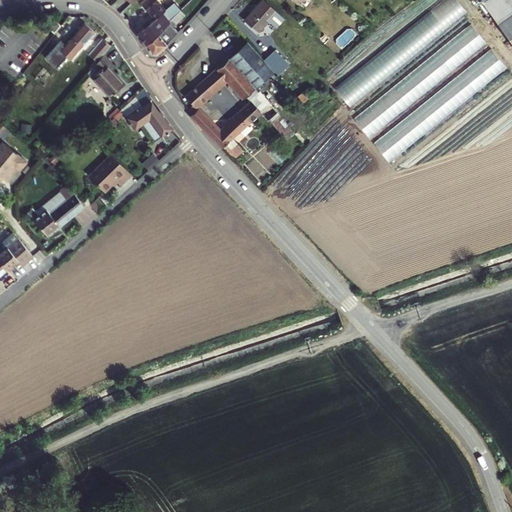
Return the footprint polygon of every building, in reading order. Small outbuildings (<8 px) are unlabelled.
[(171,19),(180,10),(174,3),(166,11),(157,0),(147,0),(142,4),(149,13),(151,12),(156,20),(149,25),(145,28),(137,35),(146,45),(169,24),(171,19)] [(276,28),(285,18),(264,0),(261,0),(243,20),(257,33),(268,21),(276,28)] [(459,0),(447,0),(334,85),(349,104),(470,13),(459,0)] [(511,10),(511,0),(486,0),(499,19),(511,10)] [(184,15),(180,10),(171,19),(176,24),(184,15)] [(511,10),(499,19),(511,36),(511,10)] [(59,25),(51,19),(44,27),(52,33),(59,25)] [(57,65),(61,68),(93,32),(83,22),(55,55),(50,51),(37,66),(48,76),(57,65)] [(172,27),(169,24),(146,45),(153,53),(157,54),(177,32),(172,27)] [(474,25),(354,117),(369,136),(488,43),(474,25)] [(93,32),(61,68),(64,70),(96,34),(93,32)] [(94,63),(101,55),(109,46),(100,39),(86,55),(94,63)] [(228,59),(255,88),(271,73),(246,43),(228,59)] [(495,50),(374,140),(388,160),(510,70),(495,50)] [(274,52),(263,61),(272,72),(283,62),(274,52)] [(94,63),(84,74),(106,96),(120,82),(109,70),(112,67),(101,55),(94,63)] [(229,154),(238,145),(233,139),(261,112),(259,111),(268,102),(262,95),(253,104),(252,103),(221,132),(197,107),(226,80),(242,99),(255,88),(228,59),(186,97),(193,104),(188,109),(192,114),(191,116),(221,149),(224,148),(229,154)] [(39,69),(32,77),(42,85),(48,77),(39,69)] [(110,116),(114,120),(121,113),(132,130),(139,125),(152,141),(170,128),(157,110),(155,111),(147,100),(148,98),(140,87),(110,116)] [(287,104),(296,96),(291,91),(290,92),(283,97),(287,104)] [(297,98),(296,96),(287,104),(292,111),(302,104),(297,98)] [(269,119),(277,112),(271,105),(265,110),(269,114),(267,117),(269,119)] [(295,134),(282,118),(277,112),(269,119),(287,141),(295,134)] [(14,170),(16,172),(24,162),(0,142),(0,179),(3,182),(11,173),(9,171),(11,168),(14,170)] [(229,154),(234,159),(243,150),(238,145),(229,154)] [(128,175),(107,153),(84,174),(100,192),(112,181),(116,185),(128,175)] [(144,160),(147,167),(159,160),(155,153),(144,160)] [(66,183),(64,185),(82,207),(87,203),(66,183)] [(69,217),(82,207),(64,185),(57,191),(60,193),(65,200),(59,204),(69,217)] [(60,193),(35,214),(37,216),(45,210),(48,213),(59,204),(65,200),(60,193)] [(45,235),(69,217),(59,204),(48,213),(45,210),(37,216),(35,214),(31,209),(26,212),(45,235)] [(0,252),(0,251),(0,261),(6,269),(15,261),(16,262),(20,259),(23,263),(31,256),(16,239),(0,252)]
